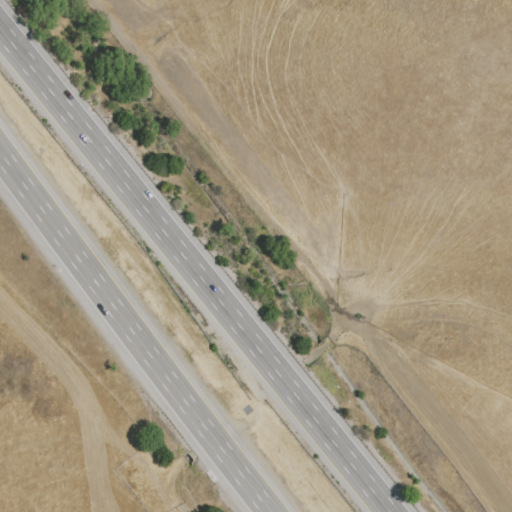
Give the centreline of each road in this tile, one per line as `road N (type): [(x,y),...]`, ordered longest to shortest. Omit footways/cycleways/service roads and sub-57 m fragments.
road 1 (motorway): [(391,511),(0,27)]
road 2 (motorway): [(0,148),(273,511)]
